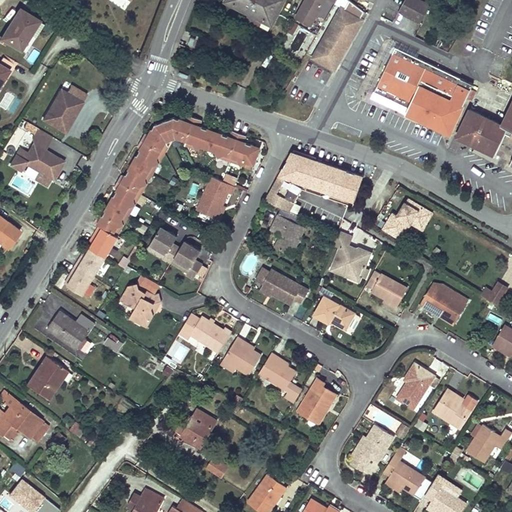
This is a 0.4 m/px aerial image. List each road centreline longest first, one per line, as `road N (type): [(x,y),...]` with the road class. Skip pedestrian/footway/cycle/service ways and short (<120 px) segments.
road 1 (residential): [(290,127),(222,275),(233,299),(369,373)]
road 2 (secondary): [(7,319),(145,91)]
road 3 (residential): [(312,134),(370,22),(476,71)]
road 4 (residential): [(312,134),(393,160),(511,226)]
road 5 (residential): [(369,373),(325,457),(330,482),(379,511)]
road 6 (residential): [(369,373),(410,333),(437,340),(511,385)]
road 7 (residential): [(152,80),(290,127)]
road 8 (residential): [(40,69),(61,39),(75,34),(145,91)]
